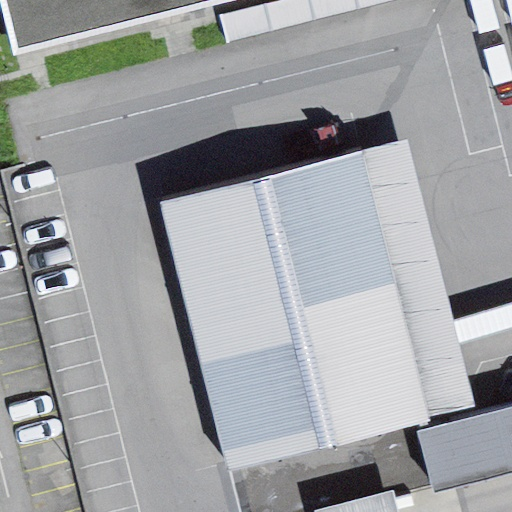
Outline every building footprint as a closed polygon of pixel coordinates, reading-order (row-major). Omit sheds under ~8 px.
[(3,0),(18,56),(241,0),(3,0)] [(293,0),(222,18),(228,44),(404,0),(293,0)] [(409,143),(361,155),(428,424),(475,410),(409,143)] [(361,155),(162,205),(228,473),(428,424),(361,155)] [(511,476),(511,411),(418,435),(433,496),(511,476)] [(396,511),(392,495),(323,511),(396,511)]
